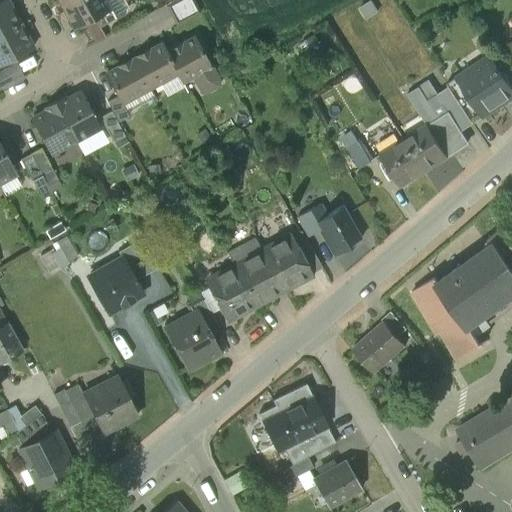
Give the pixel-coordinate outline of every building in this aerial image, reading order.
[(0,34),(19,24),(6,0),(4,0),(0,2),(0,34)] [(110,9),(104,0),(68,0),(61,4),(74,29),(84,23),(94,18),(110,9)] [(99,27),(125,13),(126,6),(123,0),(104,0),(110,9),(94,18),(99,27)] [(168,4),(173,14),(196,2),(194,0),(174,0),(173,1),(168,4)] [(372,0),(371,0),(359,8),(367,21),(380,12),(372,0)] [(201,12),(196,2),(173,14),(179,24),(201,12)] [(105,37),(99,27),(94,18),(84,23),(95,43),(105,37)] [(0,66),(33,48),(19,24),(0,34),(0,66)] [(194,37),(167,52),(166,53),(177,73),(176,73),(181,82),(192,76),(210,66),(194,37)] [(162,43),(133,59),(149,88),(159,83),(176,73),(177,73),(166,53),(167,52),(162,43)] [(456,77),(483,117),(511,97),(511,88),(490,55),(456,77)] [(121,103),(149,88),(133,59),(105,74),(117,96),(121,103)] [(0,69),(0,90),(24,78),(15,62),(0,69)] [(218,80),(210,66),(192,76),(200,90),(204,92),(217,85),(218,80)] [(176,73),(159,83),(166,97),(184,87),(181,82),(176,73)] [(446,83),(449,87),(473,124),(483,117),(456,77),(446,83)] [(429,126),(439,119),(427,101),(438,94),(429,81),(407,94),(428,125),(429,126)] [(461,131),(473,124),(449,87),(438,94),(450,113),(461,131)] [(157,102),(149,88),(121,103),(129,117),(157,102)] [(63,97),(54,102),(75,141),(100,127),(81,92),(65,100),(63,97)] [(450,113),(438,94),(427,101),(439,119),(450,113)] [(107,102),(118,123),(129,117),(121,103),(117,96),(107,102)] [(50,154),(75,141),(54,102),(45,107),(47,111),(31,119),(50,154)] [(100,117),(114,142),(124,136),(111,111),(100,117)] [(461,131),(450,113),(439,119),(429,126),(447,156),(468,142),(461,131)] [(428,125),(404,140),(422,169),(431,163),(432,165),(447,156),(429,126),(428,125)] [(100,127),(75,141),(83,156),(108,143),(100,127)] [(340,138),(348,150),(359,143),(351,131),(340,138)] [(413,174),(422,169),(404,140),(380,155),(399,185),(414,176),(413,174)] [(348,150),(360,169),(371,162),(359,143),(348,150)] [(0,144),(0,182),(14,174),(16,173),(0,144)] [(41,148),(30,154),(42,175),(47,186),(58,180),(41,148)] [(31,181),(42,175),(30,154),(20,160),(31,181)] [(133,164),(119,170),(125,182),(138,176),(133,164)] [(14,174),(0,182),(0,190),(4,197),(21,187),(14,174)] [(42,175),(31,181),(41,200),(52,194),(47,186),(42,175)] [(320,230),(334,255),(362,239),(343,206),(326,215),(319,204),(308,210),(320,230)] [(297,217),(308,236),(320,230),(308,210),(297,217)] [(44,230),(51,241),(67,232),(60,221),(44,230)] [(487,241),(490,244),(493,242),(511,267),(511,237),(502,228),(487,241)] [(60,248),(68,262),(78,257),(66,236),(56,242),(60,248)] [(207,281),(228,319),(310,275),(289,236),(207,281)] [(122,258),(135,281),(157,268),(141,239),(117,252),(121,259),(122,258)] [(490,244),(438,282),(435,284),(468,329),(475,324),(485,317),(511,298),(511,267),(493,242),(490,244)] [(60,248),(50,254),(59,269),(69,264),(68,262),(60,248)] [(49,275),(59,269),(50,254),(49,251),(38,257),(49,275)] [(88,278),(108,313),(124,303),(130,300),(142,293),(135,281),(122,258),(121,259),(88,278)] [(481,333),(475,324),(468,329),(435,284),(438,282),(435,278),(411,292),(437,335),(440,332),(457,360),(480,346),(475,337),(481,333)] [(196,312),(208,335),(219,329),(202,298),(187,306),(192,314),(196,312)] [(384,321),(398,337),(407,329),(391,311),(382,319),(384,321)] [(166,328),(188,369),(192,366),(195,367),(203,364),(203,360),(218,352),(208,335),(196,312),(192,314),(166,328)] [(475,324),(481,333),(492,326),(485,317),(475,324)] [(352,349),(374,373),(406,345),(398,337),(384,321),(352,349)] [(0,362),(22,351),(6,323),(0,325),(0,362)] [(93,415),(102,433),(138,415),(118,376),(83,394),(82,394),(93,415)] [(77,384),(64,391),(80,422),(93,415),(82,394),(83,394),(77,384)] [(276,451),(283,448),(293,443),(279,414),(313,397),(306,384),(272,401),(275,406),(258,414),(276,451)] [(70,427),(80,422),(64,391),(63,389),(53,395),(70,427)] [(279,414),(293,443),(327,426),(313,397),(279,414)] [(480,468),(511,448),(511,397),(457,431),(480,468)] [(18,418),(24,428),(41,414),(34,405),(18,418)] [(0,440),(19,431),(8,410),(0,413),(0,440)] [(15,434),(23,449),(51,434),(41,414),(24,428),(19,431),(15,434)] [(283,448),(292,465),(308,457),(335,443),(327,426),(293,443),(283,448)] [(21,450),(40,487),(73,470),(54,433),(51,434),(23,449),(21,450)] [(313,468),(308,457),(292,465),(286,468),(292,479),(313,468)] [(312,480),(328,508),(361,489),(345,461),(312,480)] [(240,471),(223,480),(232,496),(248,488),(240,471)] [(182,511),(174,502),(162,511),(182,511)]
